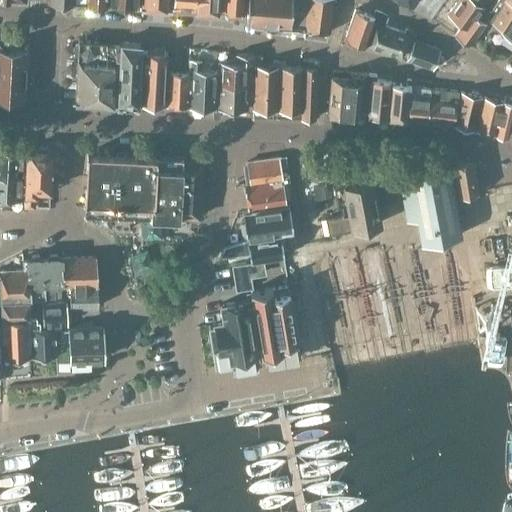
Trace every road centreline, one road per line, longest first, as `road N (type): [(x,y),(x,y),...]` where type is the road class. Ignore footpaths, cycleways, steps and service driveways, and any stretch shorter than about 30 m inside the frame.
road 1 (residential): [(45,21),(252,39),(494,80)]
road 2 (unclassified): [(511,153),(436,140),(289,134)]
road 3 (unclassified): [(191,395),(193,406),(0,432)]
road 4 (unclassified): [(229,130),(218,211),(179,312)]
road 5 (residential): [(179,312),(122,310),(103,239),(58,223)]
road 6 (residential): [(229,130),(69,122)]
road 7 (residential): [(494,80),(381,0)]
road 8 (unclassified): [(191,395),(326,371)]
